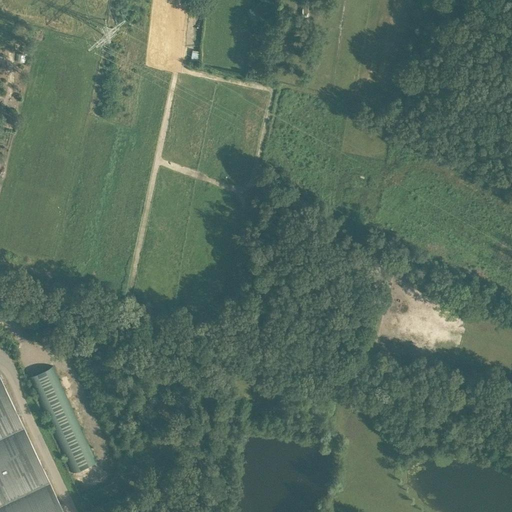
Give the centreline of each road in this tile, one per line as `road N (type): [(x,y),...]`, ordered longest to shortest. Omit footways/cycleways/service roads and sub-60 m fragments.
road 1 (track): [(511,406),(28,295)]
road 2 (track): [(244,345),(217,371),(173,511)]
road 3 (track): [(121,511),(130,477),(202,401)]
